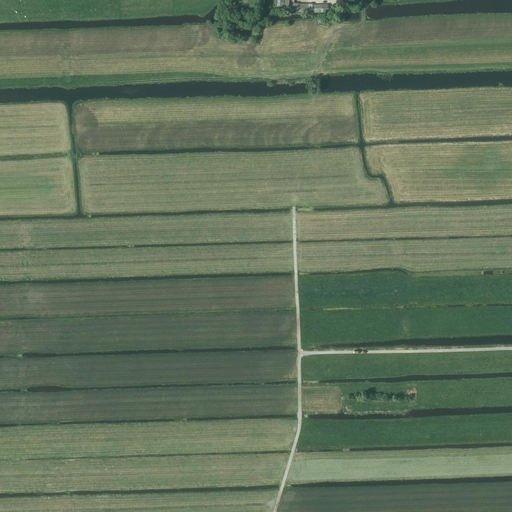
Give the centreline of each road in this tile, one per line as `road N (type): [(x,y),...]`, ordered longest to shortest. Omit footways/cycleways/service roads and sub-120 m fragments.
road 1 (track): [(294,204),(299,428),(274,511)]
road 2 (track): [(300,354),(511,348)]
